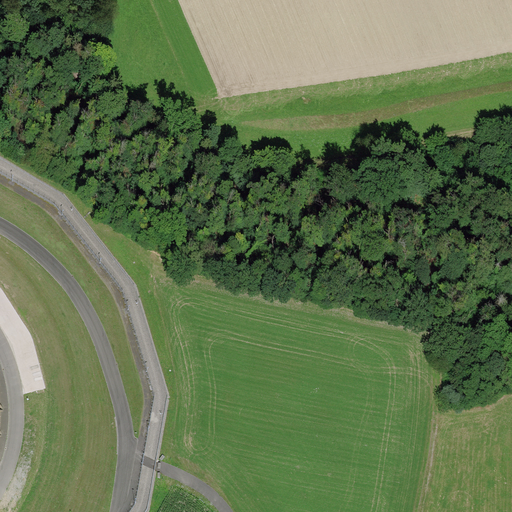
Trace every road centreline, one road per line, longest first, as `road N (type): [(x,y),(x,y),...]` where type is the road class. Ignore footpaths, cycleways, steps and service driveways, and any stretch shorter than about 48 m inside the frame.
road 1 (track): [(511,150),(435,166),(294,177),(213,155),(15,46)]
road 2 (track): [(169,279),(437,339),(444,426),(431,511)]
